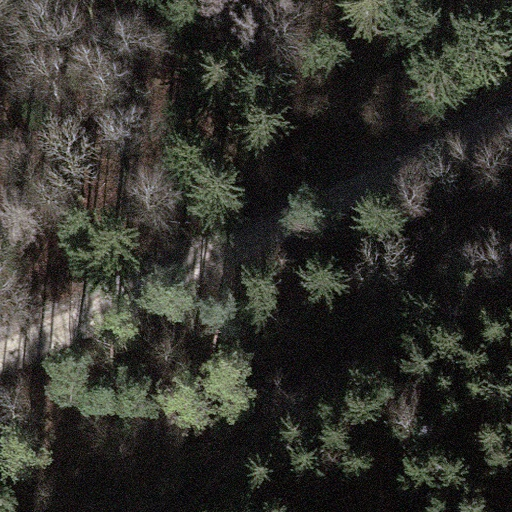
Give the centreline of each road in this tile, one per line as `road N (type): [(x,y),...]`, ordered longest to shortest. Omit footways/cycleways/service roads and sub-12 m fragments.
road 1 (track): [(511,126),(0,359)]
road 2 (track): [(511,237),(203,511)]
